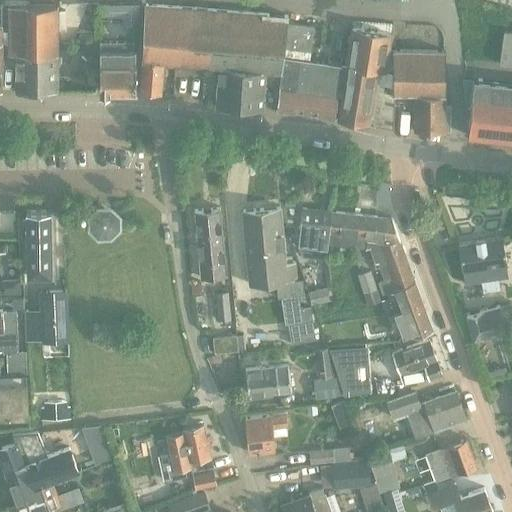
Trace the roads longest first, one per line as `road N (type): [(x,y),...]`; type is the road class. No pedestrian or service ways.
road 1 (residential): [(258,511),(189,324),(160,111)]
road 2 (residential): [(511,498),(407,212),(392,146)]
road 3 (residential): [(447,12),(136,0)]
road 4 (residential): [(160,111),(392,146)]
road 5 (residential): [(0,106),(160,111)]
road 6 (residential): [(455,156),(447,12)]
